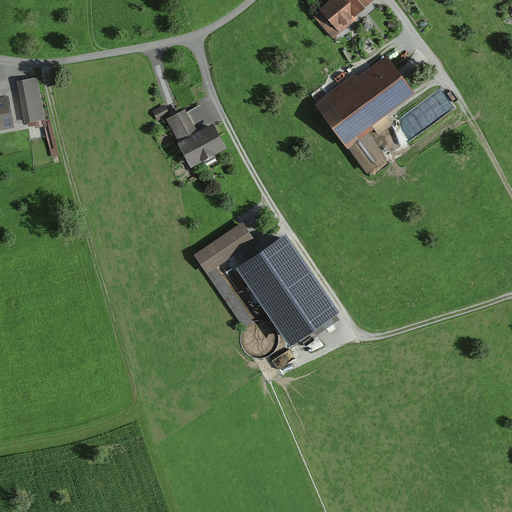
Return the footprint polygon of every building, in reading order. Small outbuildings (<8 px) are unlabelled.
[(320,0),(310,9),(330,33),(369,0),(320,0)] [(310,105),(341,148),(407,100),(376,57),(310,105)] [(36,77),(20,80),(28,120),(43,117),(36,77)] [(0,123),(12,122),(8,98),(0,99),(0,123)] [(155,110),(160,118),(170,112),(166,103),(155,110)] [(184,109),(168,117),(192,162),(224,145),(213,124),(196,132),(184,109)] [(197,252),(208,269),(253,239),(242,222),(197,252)] [(286,234),(240,266),(290,340),(337,308),(286,234)] [(279,367),(296,356),(290,347),(274,358),(279,367)]
